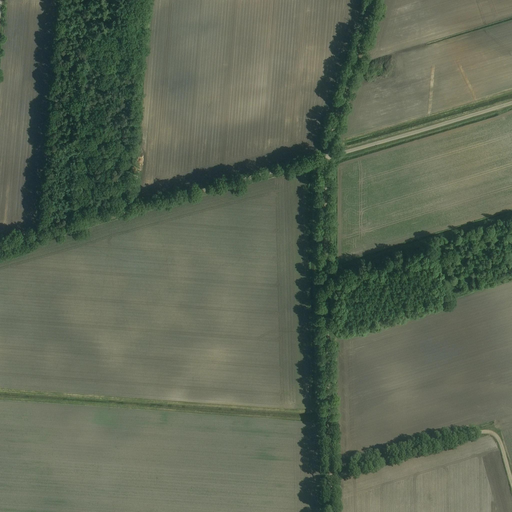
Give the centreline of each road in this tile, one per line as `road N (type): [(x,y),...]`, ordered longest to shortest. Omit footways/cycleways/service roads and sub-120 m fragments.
road 1 (unclassified): [(331,511),(326,157),(511,102)]
road 2 (track): [(0,244),(326,157),(371,0)]
road 3 (track): [(511,482),(497,437),(485,432),(330,477)]
